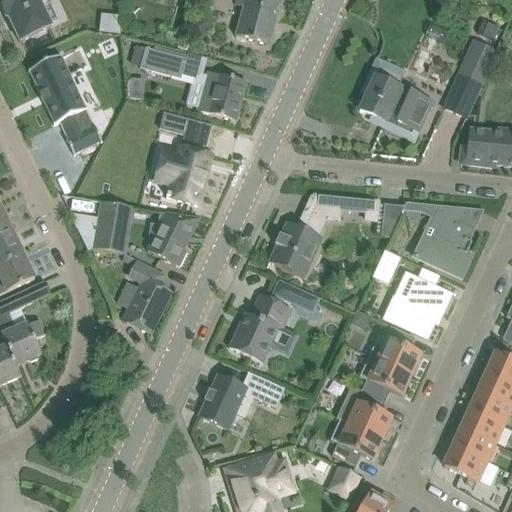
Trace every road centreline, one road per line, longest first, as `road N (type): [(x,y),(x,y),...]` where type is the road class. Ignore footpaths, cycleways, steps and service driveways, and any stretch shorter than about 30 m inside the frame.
road 1 (unclassified): [(100,511),(269,153)]
road 2 (residential): [(0,447),(49,413),(69,381),(83,329),(80,284),(0,113)]
road 3 (residential): [(511,234),(397,482),(447,511)]
road 4 (residential): [(511,182),(294,163),(269,153)]
road 5 (unclassified): [(269,153),(335,0)]
